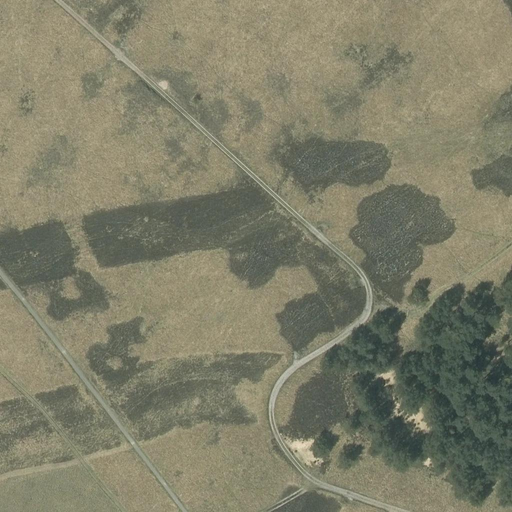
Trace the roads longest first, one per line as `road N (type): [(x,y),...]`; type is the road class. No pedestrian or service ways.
road 1 (track): [(397,511),(298,472),(277,446),(271,421),(281,376),(369,318),(365,281),(56,0)]
road 2 (track): [(122,511),(0,370)]
road 3 (track): [(371,299),(406,315),(424,308),(511,243)]
